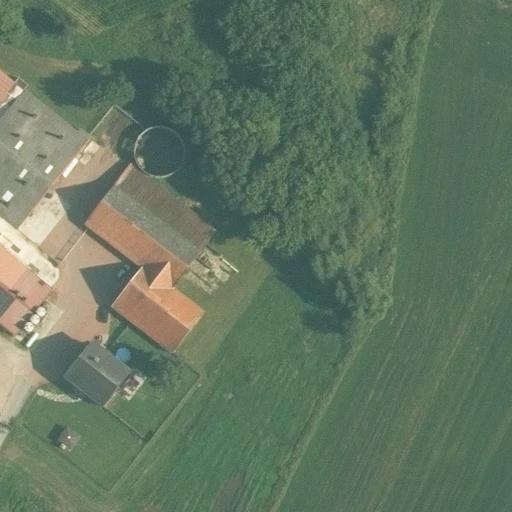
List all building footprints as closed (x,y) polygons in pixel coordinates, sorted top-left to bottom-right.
[(0,75),(0,99),(12,84),(0,75)] [(12,84),(0,99),(0,120),(22,92),(12,84)] [(22,92),(0,120),(0,221),(15,233),(15,231),(86,143),(75,134),(22,92)] [(145,156),(175,163),(181,135),(151,129),(145,156)] [(89,139),(78,130),(75,134),(86,143),(89,139)] [(216,233),(129,166),(113,187),(199,254),(216,233)] [(199,254),(113,187),(83,226),(140,270),(111,307),(171,354),(202,315),(170,290),(199,254)] [(15,233),(0,221),(0,326),(12,336),(58,279),(57,265),(15,231),(15,233)] [(127,375),(90,346),(64,378),(101,408),(127,375)] [(35,406),(26,423),(38,430),(47,413),(35,406)] [(61,441),(75,448),(82,435),(69,427),(61,441)]
